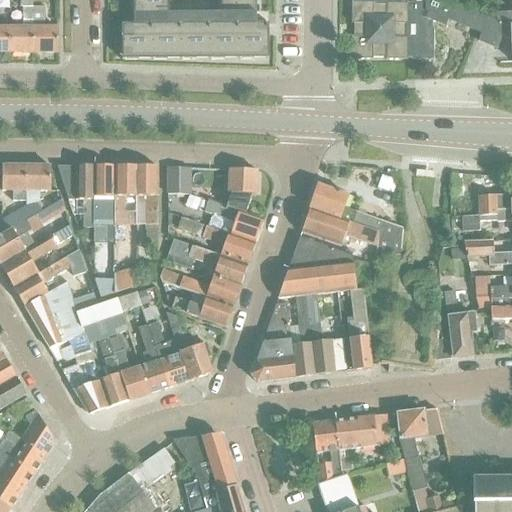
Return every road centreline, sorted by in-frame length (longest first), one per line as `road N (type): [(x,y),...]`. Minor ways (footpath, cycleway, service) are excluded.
road 1 (tertiary): [(0,113),(313,122)]
road 2 (residential): [(0,149),(302,160)]
road 3 (residential): [(228,411),(511,378)]
road 4 (residential): [(228,411),(229,381),(302,160)]
road 5 (residential): [(316,87),(79,78)]
road 6 (residential): [(89,459),(0,305)]
road 7 (residential): [(89,459),(134,428),(228,411)]
